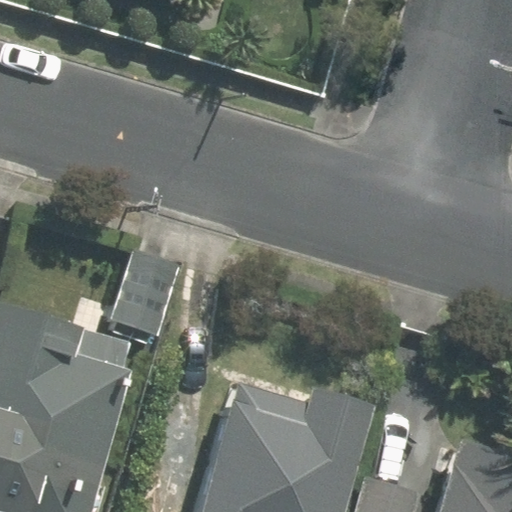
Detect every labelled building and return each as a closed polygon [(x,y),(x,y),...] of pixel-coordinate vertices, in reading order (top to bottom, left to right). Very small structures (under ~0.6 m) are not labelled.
[(176,261),(128,246),(103,327),(151,342),(176,261)] [(0,511),(80,511),(129,346),(0,307),(0,511)] [(330,511),(358,399),(225,367),(190,511),(330,511)] [(511,511),(511,452),(434,434),(414,511),(511,511)] [(405,511),(411,497),(357,480),(346,511),(405,511)]
